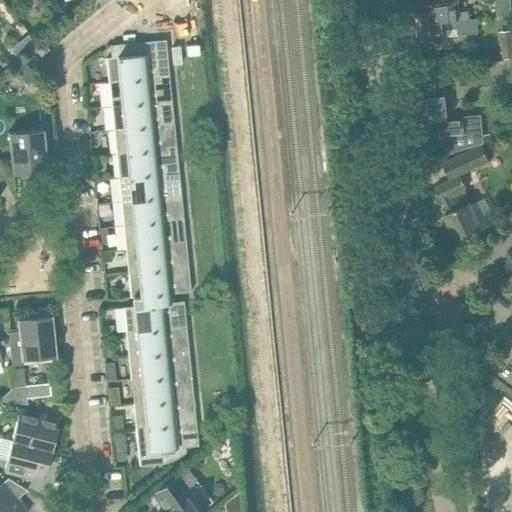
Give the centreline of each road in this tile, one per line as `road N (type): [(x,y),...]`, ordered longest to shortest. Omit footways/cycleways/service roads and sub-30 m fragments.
road 1 (residential): [(434,295),(399,232),(373,0)]
road 2 (residential): [(69,212),(91,487),(84,511)]
road 3 (residential): [(135,0),(59,66),(69,212)]
road 4 (residential): [(454,511),(434,295)]
